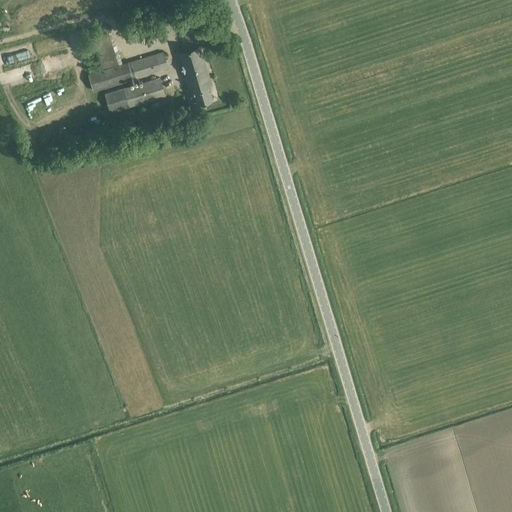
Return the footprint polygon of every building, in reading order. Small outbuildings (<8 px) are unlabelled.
[(110,31),(93,37),(103,68),(120,63),(110,31)] [(200,45),(178,52),(188,85),(191,84),(197,104),(212,99),(207,80),(210,79),(200,45)] [(163,52),(88,74),(93,90),(136,77),(168,68),(163,52)] [(12,89),(43,79),(38,64),(7,74),(12,89)] [(159,77),(105,94),(110,112),(165,96),(159,77)] [(52,97),(67,93),(65,84),(49,89),(52,97)] [(57,109),(73,104),(70,96),(54,101),(57,109)] [(166,99),(151,104),(153,110),(168,106),(166,99)] [(145,113),(136,115),(139,124),(148,121),(145,113)]
